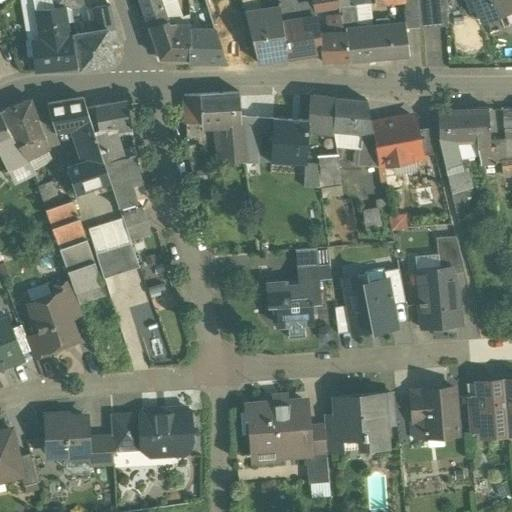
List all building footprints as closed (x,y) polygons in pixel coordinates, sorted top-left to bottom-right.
[(64,6),(54,7),(51,0),(34,0),(38,19),(31,20),(32,27),(39,26),(41,39),(33,40),(35,71),(75,67),(68,21),(66,22),(64,6)] [(139,0),(158,54),(165,58),(190,60),(190,31),(190,27),(189,25),(169,25),(160,0),(139,0)] [(215,29),(205,0),(191,0),(197,19),(203,30),(215,29)] [(258,0),(240,0),(244,13),(261,11),(258,0)] [(296,0),(278,0),(279,0),(280,9),(282,24),(305,21),(303,6),(297,7),(296,0)] [(312,0),(314,11),(338,7),(336,0),(312,0)] [(417,0),(404,0),(405,27),(406,29),(419,27),(420,27),(417,0)] [(445,0),(417,0),(420,27),(447,25),(445,0)] [(475,0),(484,22),(511,10),(511,1),(511,0),(475,0)] [(110,5),(91,8),(94,29),(74,34),(80,68),(113,62),(110,49),(119,48),(110,5)] [(353,5),(338,7),(343,34),(347,34),(356,32),(353,5)] [(261,11),(244,13),(258,64),(287,59),(282,24),(280,9),(261,11)] [(339,15),(326,17),(329,35),(342,34),(339,15)] [(305,21),(282,24),(287,59),(310,55),(305,21)] [(356,32),(347,34),(348,61),(408,55),(406,29),(405,27),(356,32)] [(203,30),(190,31),(190,60),(190,63),(225,63),(215,29),(203,30)] [(329,35),(319,37),(321,53),(321,62),(348,61),(347,34),(343,34),(342,34),(329,35)] [(238,92),(184,95),(183,122),(201,123),(201,125),(223,124),(239,123),(239,117),(238,92)] [(334,97),(310,95),(309,121),(308,127),(332,129),(334,97)] [(86,107),(82,97),(47,103),(56,130),(77,126),(75,132),(84,160),(101,154),(86,107)] [(367,100),(334,97),(332,129),(362,131),(372,132),(372,126),(367,100)] [(29,99),(0,110),(0,113),(13,138),(14,137),(26,158),(46,144),(32,118),(36,116),(34,106),(31,100),(29,99)] [(119,102),(86,107),(93,131),(116,127),(130,124),(126,101),(122,101),(122,100),(119,100),(119,102)] [(511,107),(503,108),(504,128),(506,128),(511,127),(511,107)] [(489,108),(475,109),(477,140),(477,147),(477,148),(491,147),(490,142),(489,108)] [(475,109),(438,110),(439,143),(456,142),(477,140),(475,109)] [(0,113),(0,144),(13,138),(0,113)] [(273,119),(239,117),(239,123),(243,162),(258,161),(258,151),(271,152),(273,119)] [(413,118),(372,126),(372,132),(379,164),(421,156),(416,131),(413,118)] [(309,121),(273,119),(271,152),(271,156),(306,158),(308,127),(309,121)] [(239,123),(223,124),(227,163),(243,162),(239,123)] [(116,127),(93,131),(101,154),(109,178),(118,206),(133,202),(136,201),(132,186),(129,175),(140,173),(138,164),(136,154),(124,156),(116,127)] [(511,127),(506,128),(506,139),(490,142),(491,147),(497,145),(497,162),(501,162),(511,160),(511,127)] [(430,128),(416,131),(421,156),(436,153),(430,128)] [(362,131),(332,129),(337,155),(337,159),(341,158),(342,147),(354,148),(360,148),(362,131)] [(372,132),(362,131),(360,148),(354,148),(353,164),(378,166),(379,164),(372,132)] [(13,138),(0,144),(0,152),(10,170),(27,160),(26,158),(14,137),(13,138)] [(456,142),(439,143),(451,194),(463,191),(466,190),(465,183),(461,170),(462,170),(456,142)] [(491,147),(477,148),(481,163),(497,162),(497,145),(491,147)] [(84,160),(67,165),(75,189),(109,178),(101,154),(84,160)] [(337,155),(318,156),(319,164),(317,164),(320,187),(341,184),(337,159),(337,155)] [(511,160),(501,162),(503,175),(511,174),(511,160)] [(317,164),(305,163),(304,187),(320,187),(317,164)] [(140,173),(129,175),(132,186),(143,183),(140,173)] [(52,181),(37,186),(43,203),(58,198),(52,181)] [(469,218),(463,191),(451,194),(458,220),(469,218)] [(72,198),(45,207),(58,245),(85,235),(72,198)] [(384,199),(377,200),(378,208),(385,207),(384,199)] [(135,208),(133,202),(118,206),(122,217),(129,239),(150,233),(141,206),(135,208)] [(378,208),(363,211),(367,232),(382,229),(378,208)] [(122,217),(110,221),(118,246),(130,242),(129,239),(122,217)] [(110,221),(99,224),(107,249),(118,246),(110,221)] [(99,224),(88,228),(96,253),(107,249),(99,224)] [(85,235),(58,245),(69,278),(76,296),(103,286),(85,235)] [(456,236),(436,238),(439,269),(452,268),(453,274),(465,271),(456,236)] [(107,249),(96,253),(104,279),(138,268),(130,242),(118,246),(107,249)] [(329,264),(313,266),(314,279),(318,279),(331,278),(329,264)] [(313,266),(296,267),(298,281),(314,279),(313,266)] [(399,268),(384,271),(386,280),(387,279),(391,305),(405,302),(399,268)] [(439,269),(423,270),(424,284),(417,285),(418,305),(420,305),(422,316),(419,320),(419,327),(423,330),(429,330),(433,326),(461,323),(459,294),(456,295),(455,282),(453,274),(452,268),(439,269)] [(365,276),(344,279),(348,305),(353,330),(353,333),(374,329),(374,330),(395,327),(391,305),(387,279),(386,280),(366,283),(365,276)] [(69,278),(51,284),(55,294),(55,296),(61,294),(70,317),(71,317),(81,313),(76,296),(69,278)] [(298,284),(286,285),(286,282),(265,284),(267,307),(276,306),(278,327),(287,326),(288,338),(305,336),(304,325),(314,324),(312,303),(320,302),(318,279),(314,279),(298,281),(298,284)] [(55,294),(29,303),(27,310),(31,323),(36,325),(38,331),(44,348),(47,347),(78,336),(71,317),(70,317),(61,294),(55,296),(55,294)] [(353,330),(348,305),(335,307),(338,333),(353,330)] [(3,313),(0,314),(0,366),(21,358),(20,354),(10,329),(3,313)] [(25,336),(21,325),(10,329),(20,354),(31,350),(25,336)] [(38,331),(25,336),(31,350),(34,359),(49,353),(47,347),(44,348),(38,331)] [(511,379),(503,380),(507,430),(511,429),(511,379)] [(503,380),(477,382),(479,403),(481,432),(507,430),(503,380)] [(453,387),(423,390),(423,391),(426,423),(427,435),(457,432),(453,387)] [(423,391),(410,392),(413,424),(426,423),(423,391)] [(382,395),(336,399),(338,423),(339,435),(341,434),(365,432),(366,447),(386,445),(384,424),(382,396),(382,395)] [(393,395),(382,396),(384,424),(396,423),(393,395)] [(289,401),(273,402),(274,404),(250,406),(255,461),(279,459),(278,454),(311,451),(309,426),(307,401),(289,403),(289,401)] [(479,403),(467,404),(469,433),(481,432),(479,403)] [(188,409),(144,410),(140,415),(142,448),(142,450),(149,455),(158,454),(163,448),(162,447),(171,446),(171,450),(176,454),(176,455),(181,454),(184,454),(188,452),(189,445),(189,434),(191,432),(191,412),(188,409)] [(72,414),(67,413),(46,414),(48,447),(53,451),(65,451),(65,454),(69,457),(88,456),(89,456),(88,436),(87,417),(72,418),(72,414)] [(140,415),(111,416),(112,435),(113,449),(142,448),(140,415)] [(338,423),(324,424),(324,425),(326,450),(343,449),(341,434),(339,435),(338,423)] [(426,423),(413,424),(414,436),(427,435),(426,423)] [(324,425),(309,426),(311,451),(326,450),(324,425)] [(10,428),(0,430),(0,475),(1,475),(2,479),(21,474),(23,473),(18,456),(10,428)] [(112,435),(88,436),(89,456),(88,456),(88,465),(114,463),(113,449),(112,435)] [(171,446),(162,447),(163,448),(158,454),(149,455),(149,461),(181,460),(181,454),(176,455),(176,454),(171,450),(171,446)] [(30,452),(18,456),(23,473),(21,474),(23,483),(37,479),(30,452)]
